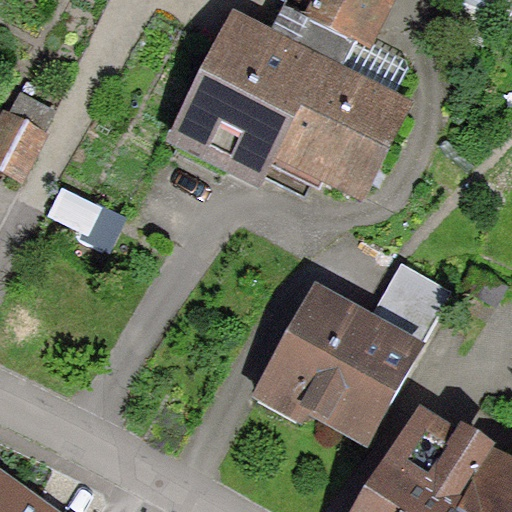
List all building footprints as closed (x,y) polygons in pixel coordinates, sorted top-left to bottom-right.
[(388,0),(322,0),(301,45),(353,70),(388,0)] [(484,0),(505,9),(508,0),(484,0)] [(301,45),(237,9),(164,146),(260,198),(278,165),(362,210),(418,107),(353,70),(301,45)] [(18,96),(0,132),(0,174),(28,189),(63,118),(18,96)] [(355,456),(439,295),(388,268),(363,317),(296,283),(237,395),(355,456)] [(403,411),(338,511),(511,511),(511,479),(469,452),(403,411)] [(56,511),(0,478),(0,511),(56,511)]
